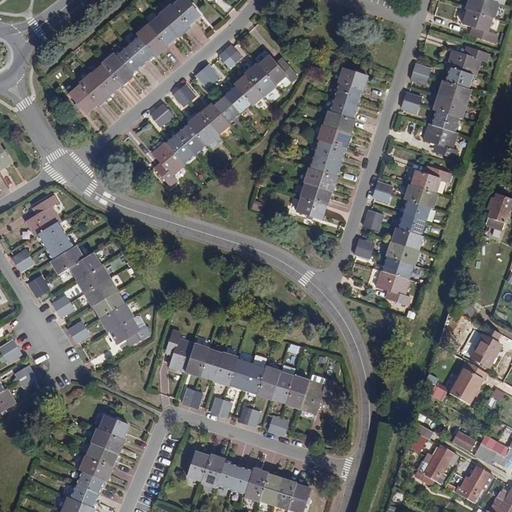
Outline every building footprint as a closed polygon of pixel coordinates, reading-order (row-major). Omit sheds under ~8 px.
[(186,0),(179,0),(172,6),(189,27),(201,17),(186,0)] [(469,10),(493,19),(495,19),(500,5),(498,4),(484,0),(468,0),(466,10),(469,10)] [(160,15),(179,37),(179,38),(191,28),(189,27),(172,6),(171,5),(160,15)] [(489,32),(493,19),(469,10),(464,25),(477,29),(475,36),(494,43),(496,34),(489,32)] [(149,25),(167,47),(179,37),(160,15),(149,25)] [(139,36),(155,55),(157,57),(168,48),(167,47),(149,25),(148,24),(137,33),(139,36)] [(139,36),(128,46),(143,65),(155,55),(139,36)] [(132,74),(143,65),(128,46),(117,55),(132,74)] [(231,47),(226,51),(236,63),(241,59),(231,47)] [(451,68),(473,76),(476,76),(481,60),(487,62),(489,54),(471,48),(468,56),(453,50),(447,67),(451,68)] [(230,67),(236,63),(226,51),(220,55),(230,67)] [(258,63),(268,56),(265,51),(255,58),(258,63)] [(134,76),(132,74),(117,55),(115,53),(103,62),(104,64),(122,85),(134,76)] [(259,66),(276,86),(288,77),(292,82),(298,77),(285,62),(280,67),(271,56),(259,66)] [(110,94),(122,85),(104,64),(92,73),(110,94)] [(210,64),(203,70),(213,81),(220,76),(210,64)] [(278,88),(276,86),(259,66),(258,64),(245,74),(247,75),(265,97),(266,98),(278,88)] [(414,71),(429,77),(432,69),(417,64),(414,71)] [(451,68),(446,82),(468,90),(473,76),(451,68)] [(213,81),(203,70),(198,75),(207,86),(213,81)] [(426,85),(429,77),(414,71),(411,80),(426,85)] [(81,83),(98,104),(100,105),(111,95),(110,94),(92,73),(92,72),(80,82),(81,83)] [(337,90),(338,90),(361,97),(362,98),(367,82),(342,74),(337,90)] [(265,97),(247,75),(235,84),(236,86),(253,105),(254,106),(265,97)] [(468,90),(446,82),(443,81),(438,95),(466,105),(471,91),(468,90)] [(98,104),(81,83),(70,93),(87,113),(98,104)] [(187,84),(181,89),(191,101),(197,95),(187,84)] [(225,95),(241,115),(253,105),(236,86),(225,95)] [(191,101),(181,89),(175,94),(185,106),(191,101)] [(334,104),(356,112),(361,97),(338,90),(334,104)] [(408,93),(405,101),(420,105),(423,97),(408,93)] [(230,124),(241,115),(225,95),(214,105),(230,124)] [(462,119),(466,105),(438,95),(434,110),(437,111),(460,118),(462,119)] [(420,105),(405,101),(403,109),(417,113),(420,105)] [(230,124),(214,105),(212,103),(201,113),(219,135),(230,125),(230,124)] [(329,118),(352,126),(356,112),(334,104),(329,118)] [(158,108),(168,120),(172,117),(162,105),(158,108)] [(161,125),(168,120),(158,108),(151,113),(161,125)] [(437,111),(433,125),(455,133),(460,118),(437,111)] [(220,136),(219,135),(201,113),(200,112),(188,122),(189,123),(207,145),(208,146),(220,136)] [(354,126),(352,126),(329,118),(328,118),(323,132),(350,140),(354,126)] [(189,123),(178,133),(196,154),(207,145),(189,123)] [(455,133),(433,125),(429,124),(424,140),(440,145),(437,152),(456,158),(459,150),(453,148),(458,133),(455,133)] [(317,146),(318,146),(345,155),(346,155),(351,141),(350,140),(323,132),(322,131),(317,146)] [(196,154),(178,133),(166,142),(184,164),(196,154)] [(184,164),(166,142),(166,141),(152,152),(163,165),(157,170),(170,186),(176,180),(172,176),(185,164),(184,164)] [(0,168),(11,162),(0,144),(0,168)] [(314,161),(340,169),(345,155),(318,146),(314,161)] [(309,174),(336,183),(340,169),(314,161),(309,174)] [(417,171),(412,186),(438,194),(443,179),(449,182),(452,174),(433,168),(430,175),(417,171)] [(305,189),(331,197),(332,197),(337,183),(336,183),(309,174),(304,188),(305,189)] [(377,190),(391,195),(394,187),(380,182),(377,190)] [(409,200),(432,208),(434,209),(440,195),(438,194),(412,186),(410,185),(406,200),(409,200)] [(301,203),(325,211),(327,211),(331,197),(305,189),(300,203),(301,203)] [(389,202),(391,195),(377,190),(375,197),(389,202)] [(38,233),(58,221),(62,219),(53,204),(58,201),(54,194),(35,205),(39,211),(25,220),(35,235),(38,233)] [(511,203),(511,199),(496,194),(494,199),(491,198),(487,210),(490,211),(488,217),(505,224),(511,203)] [(427,223),(432,208),(409,200),(404,215),(427,223)] [(251,209),(261,213),(264,205),(254,201),(251,209)] [(321,225),(325,211),(301,203),(296,217),(321,225)] [(371,210),(368,219),(382,224),(385,215),(371,210)] [(427,223),(404,215),(399,229),(423,237),(427,223)] [(382,224),(368,219),(365,226),(380,231),(382,224)] [(46,246),(66,234),(58,221),(38,233),(46,246)] [(392,243),(421,252),(425,238),(423,237),(399,229),(397,229),(392,243)] [(54,259),(77,246),(69,232),(66,234),(46,246),(54,259)] [(361,239),(358,247),(373,252),(375,243),(361,239)] [(416,266),(421,252),(392,243),(392,242),(387,257),(388,257),(416,266)] [(85,258),(77,246),(54,259),(51,261),(59,274),(70,267),(85,258)] [(373,252),(358,247),(356,255),(370,259),(373,252)] [(17,264),(31,255),(27,248),(13,256),(17,264)] [(70,267),(78,280),(103,264),(95,251),(85,258),(70,267)] [(35,262),(31,255),(17,264),(21,271),(35,262)] [(411,281),(416,266),(388,257),(383,271),(411,281)] [(103,264),(78,280),(77,281),(85,294),(112,277),(104,264),(103,264)] [(412,281),(411,281),(383,271),(377,288),(393,293),(391,301),(410,307),(412,299),(407,297),(412,281)] [(28,282),(33,289),(47,281),(42,274),(28,282)] [(94,306),(119,291),(120,290),(112,277),(85,294),(93,307),(94,306)] [(47,281),(33,289),(37,296),(51,288),(47,281)] [(102,318),(127,304),(119,291),(94,306),(102,318)] [(58,310),(71,302),(66,295),(53,303),(58,310)] [(75,309),(71,302),(58,310),(62,317),(75,309)] [(110,331),(134,317),(135,316),(127,303),(127,304),(102,318),(101,319),(109,332),(110,331)] [(475,310),(462,303),(458,310),(472,317),(475,310)] [(141,328),(134,317),(110,331),(118,344),(129,337),(133,343),(150,333),(146,325),(141,328)] [(69,329),(73,336),(86,328),(82,320),(69,329)] [(501,335),(488,327),(484,335),(483,334),(471,358),(490,368),(502,345),(497,342),(501,335)] [(86,328),(73,336),(77,342),(90,335),(86,328)] [(186,373),(196,344),(180,339),(182,332),(175,330),(168,349),(175,351),(170,367),(186,373)] [(5,354),(17,346),(13,338),(0,346),(5,354)] [(201,377),(201,376),(210,350),(210,349),(196,344),(186,373),(201,377)] [(17,346),(5,354),(9,361),(22,353),(17,346)] [(224,355),(210,350),(201,376),(215,381),(224,355)] [(229,387),(229,386),(238,359),(238,358),(224,353),(224,355),(215,381),(215,382),(229,387)] [(244,391),(253,364),(238,359),(229,386),(244,391)] [(20,379),(33,372),(28,363),(15,371),(20,379)] [(440,388),(447,392),(460,399),(473,374),(454,363),(440,388)] [(258,395),(267,368),(253,364),(244,391),(258,395)] [(272,400),(287,405),(296,377),(298,370),(283,366),(281,372),(272,400)] [(272,400),(281,372),(267,367),(267,368),(258,395),(258,396),(272,401),(272,400)] [(37,379),(33,372),(20,379),(24,386),(37,379)] [(286,406),(300,410),(310,381),(296,377),(287,405),(286,406)] [(310,381),(300,410),(317,415),(322,399),(329,402),(336,382),(328,380),(326,386),(310,381)] [(441,401),(447,392),(440,388),(435,385),(430,394),(441,401)] [(7,387),(4,389),(0,391),(0,411),(16,402),(7,387)] [(501,401),(505,392),(496,388),(492,397),(501,401)] [(191,407),(196,391),(189,389),(183,404),(191,407)] [(205,394),(196,391),(191,407),(200,409),(205,394)] [(220,416),(225,401),(217,398),(212,413),(220,416)] [(233,404),(225,401),(220,416),(228,419),(233,404)] [(248,425),(253,410),(246,407),(241,423),(248,425)] [(253,410),(248,425),(257,428),(262,413),(253,410)] [(100,428),(124,439),(130,425),(106,415),(100,428)] [(277,435),(282,419),(274,417),(269,432),(277,435)] [(290,422),(282,419),(277,435),(285,438),(290,422)] [(434,432),(425,428),(419,425),(415,431),(419,434),(411,448),(420,453),(428,438),(430,440),(434,432)] [(124,439),(100,428),(98,427),(92,441),(94,442),(119,453),(120,454),(126,439),(124,439)] [(476,440),(459,430),(453,441),(470,451),(476,440)] [(481,443),(504,456),(509,448),(486,435),(481,443)] [(87,456),(113,467),(119,453),(94,442),(87,456)] [(509,458),(504,456),(481,443),(474,455),(491,464),(493,460),(504,466),(509,458)] [(430,465),(424,475),(435,481),(441,484),(447,475),(443,472),(448,464),(453,466),(458,457),(440,446),(435,456),(428,452),(423,461),(430,465)] [(203,482),(212,457),(197,452),(189,477),(203,482)] [(84,470),(106,480),(108,481),(114,467),(113,467),(87,456),(86,455),(80,469),(84,470)] [(218,485),(226,463),(226,460),(213,455),(212,457),(203,482),(203,484),(217,489),(218,485)] [(423,461),(417,471),(424,475),(430,465),(423,461)] [(240,468),(226,463),(218,485),(232,490),(240,468)] [(495,477),(477,467),(471,478),(467,476),(463,482),(467,484),(464,489),(460,487),(459,486),(458,488),(448,483),(446,487),(474,502),(480,492),(484,494),(495,477)] [(254,473),(240,468),(232,490),(246,495),(254,473)] [(254,473),(246,495),(245,498),(259,503),(260,501),(269,474),(255,469),(254,473)] [(84,470),(78,484),(99,494),(106,480),(84,470)] [(269,474),(260,501),(275,506),(283,479),(269,474)] [(435,481),(424,475),(421,480),(432,486),(435,481)] [(283,479),(275,506),(289,511),(289,510),(297,484),(298,484),(283,479)] [(99,494),(78,484),(71,498),(93,507),(99,494)] [(297,484),(289,510),(295,511),(304,511),(312,489),(297,484)] [(500,493),(489,511),(490,511),(511,511),(511,488),(507,497),(500,493)] [(63,511),(65,511),(95,511),(96,509),(93,507),(71,498),(69,497),(62,510),(63,511)]
